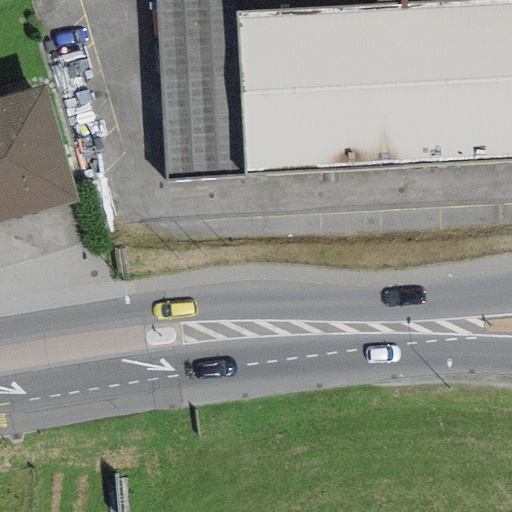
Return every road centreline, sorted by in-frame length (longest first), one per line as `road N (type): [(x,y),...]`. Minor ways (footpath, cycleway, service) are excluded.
road 1 (primary): [(0,405),(246,368),(511,359)]
road 2 (primary): [(511,291),(205,304),(0,330)]
